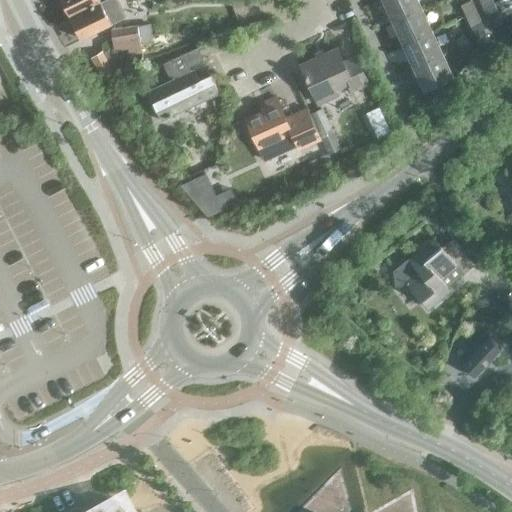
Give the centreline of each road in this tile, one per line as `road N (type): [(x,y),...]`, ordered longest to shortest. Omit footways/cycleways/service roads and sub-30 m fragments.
road 1 (secondary): [(325,234),(511,85)]
road 2 (secondary): [(96,138),(175,300)]
road 3 (secondary): [(201,284),(96,138)]
road 4 (secondary): [(96,138),(16,0)]
road 5 (secondary): [(240,364),(385,422)]
road 6 (secondary): [(385,422),(256,338)]
road 7 (secondary): [(511,488),(465,456),(385,422)]
road 8 (unclassified): [(73,447),(192,370)]
road 9 (unclassified): [(170,349),(112,399),(73,447)]
road 10 (residential): [(234,60),(321,24),(310,0)]
